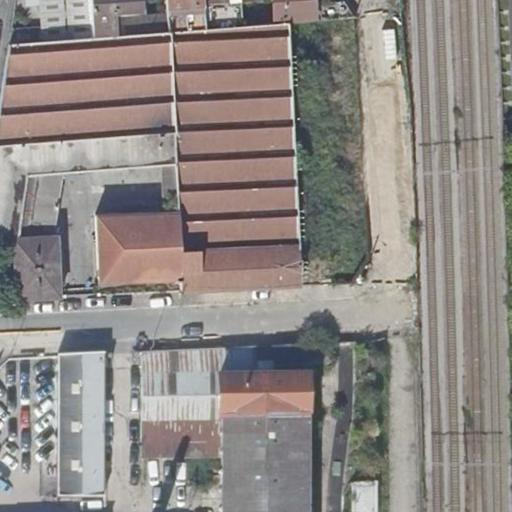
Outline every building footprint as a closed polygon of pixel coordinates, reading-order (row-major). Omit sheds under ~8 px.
[(89,0),(93,39),(118,37),(116,13),(143,11),(142,0),(89,0)] [(165,0),(166,9),(168,33),(206,30),(203,0),(182,1),(181,0),(165,0)] [(205,0),(206,5),(232,4),(233,18),(208,19),(209,30),(242,28),(240,4),(240,0),(205,0)] [(273,0),(275,26),(286,25),(353,20),(353,19),(343,3),(313,5),(312,0),(273,0)] [(116,13),(118,37),(168,33),(166,9),(143,11),(116,13)] [(37,20),(38,34),(58,33),(57,18),(37,20)] [(245,28),(298,287),(299,287),(288,67),(287,40),(286,25),(275,26),(245,28)] [(8,45),(0,97),(0,236),(16,238),(24,175),(49,174),(173,166),(176,214),(94,216),(98,284),(178,280),(179,293),(298,287),(245,28),(242,28),(209,30),(206,30),(168,33),(118,37),(93,39),(19,44),(8,45)] [(287,40),(288,67),(348,63),(346,36),(287,40)] [(24,175),(16,238),(16,239),(54,237),(49,174),(24,175)] [(11,239),(14,300),(58,298),(54,237),(16,239),(11,239)] [(305,346),(306,367),(330,365),(329,345),(305,346)] [(143,354),(144,460),(222,458),(222,511),(309,511),(309,423),(306,367),(305,346),(143,354)] [(58,358),(60,496),(107,496),(105,355),(58,358)] [(355,485),(355,511),(377,511),(377,484),(355,485)]
